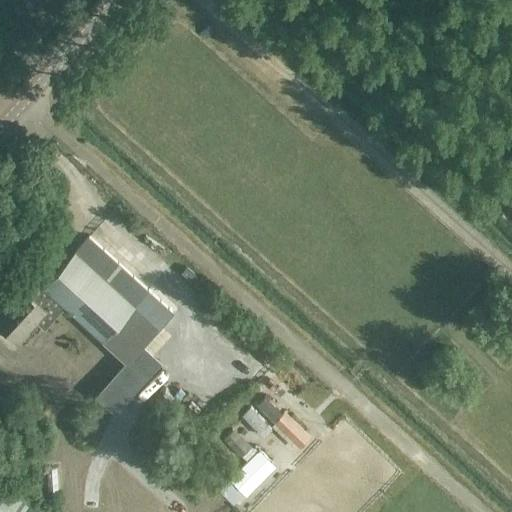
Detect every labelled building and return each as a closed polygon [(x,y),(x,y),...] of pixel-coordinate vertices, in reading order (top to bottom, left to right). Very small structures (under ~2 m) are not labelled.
[(65,306),(127,359),(173,307),(145,283),(121,265),(88,235),(32,297),(47,311),(36,322),(43,329),(65,306)] [(0,311),(0,322),(21,342),(30,332),(28,331),(36,322),(47,311),(32,297),(22,288),(0,311)] [(264,392),(245,413),(263,429),(282,408),(264,392)] [(230,477),(248,493),(276,464),(237,426),(228,434),(251,456),(230,477)] [(0,511),(20,511),(28,503),(0,478),(0,511)]
